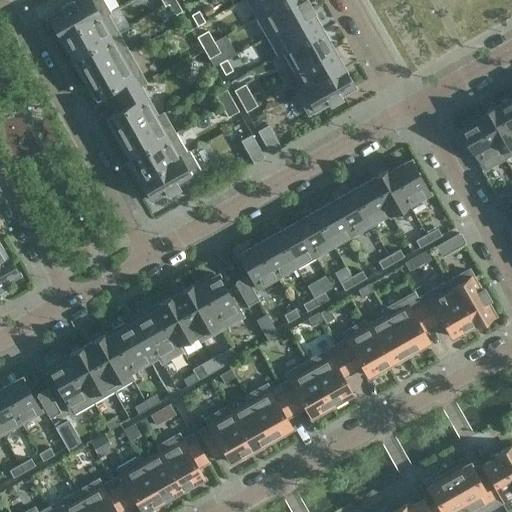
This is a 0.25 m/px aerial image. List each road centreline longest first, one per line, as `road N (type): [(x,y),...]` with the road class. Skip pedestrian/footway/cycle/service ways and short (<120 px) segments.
road 1 (residential): [(232,511),(511,354)]
road 2 (residential): [(151,258),(419,110)]
road 3 (residential): [(151,258),(3,0)]
road 4 (residential): [(511,276),(419,110)]
road 5 (residential): [(0,177),(72,305)]
road 6 (residential): [(419,110),(355,0)]
